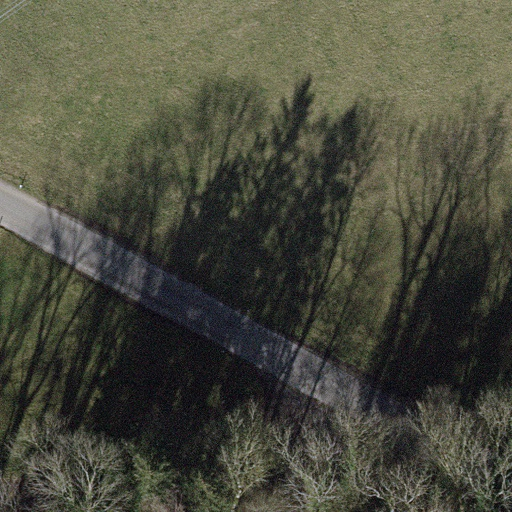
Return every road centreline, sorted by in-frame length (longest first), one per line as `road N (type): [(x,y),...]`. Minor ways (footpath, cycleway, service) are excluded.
road 1 (tertiary): [(511,501),(367,412),(0,215)]
road 2 (track): [(367,412),(267,468),(0,496)]
